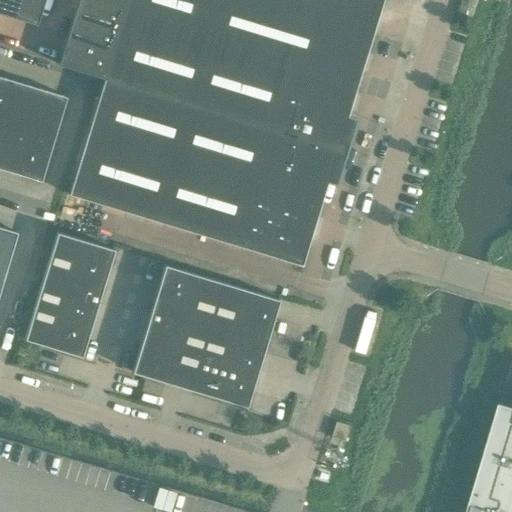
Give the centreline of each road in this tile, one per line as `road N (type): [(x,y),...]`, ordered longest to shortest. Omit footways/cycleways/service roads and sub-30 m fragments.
road 1 (unclassified): [(370,248),(296,480),(0,389)]
road 2 (unclassified): [(445,0),(370,248)]
road 3 (unclassified): [(511,293),(370,248)]
